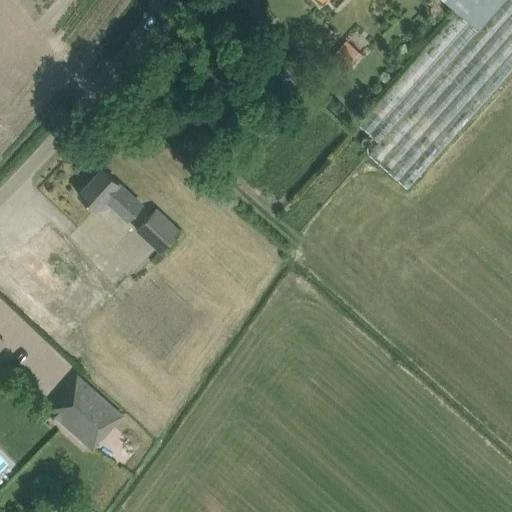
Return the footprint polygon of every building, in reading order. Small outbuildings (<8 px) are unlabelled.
[(378,140),(368,153),(407,187),(511,68),(511,0),(502,0),(478,29),(468,20),(456,12),(358,122),(378,140)] [(443,0),(456,12),(468,20),(478,29),(502,0),(443,0)] [(346,40),(331,58),(348,72),(362,54),(346,40)] [(280,69),(275,75),(290,89),(296,83),(280,69)] [(101,167),(78,193),(92,206),(100,197),(126,220),(141,203),(101,167)] [(159,251),(180,228),(156,206),(135,229),(159,251)] [(97,266),(65,236),(50,222),(6,268),(52,313),(97,266)] [(77,374),(57,396),(63,402),(52,411),(92,447),(121,414),(77,374)]
